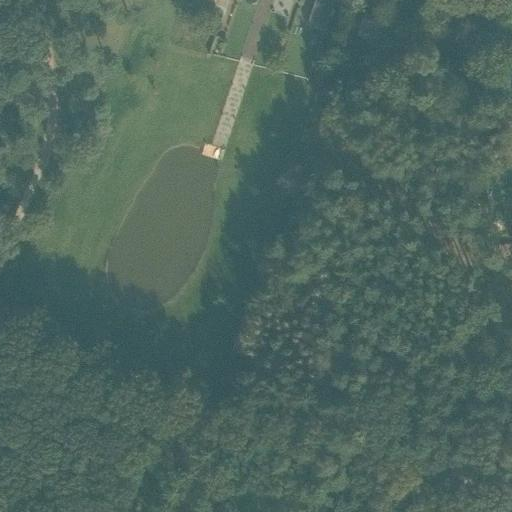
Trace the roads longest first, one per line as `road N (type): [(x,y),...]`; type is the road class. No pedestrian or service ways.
road 1 (track): [(61,87),(73,149),(0,279)]
road 2 (track): [(0,351),(22,511)]
road 3 (track): [(125,511),(193,403)]
